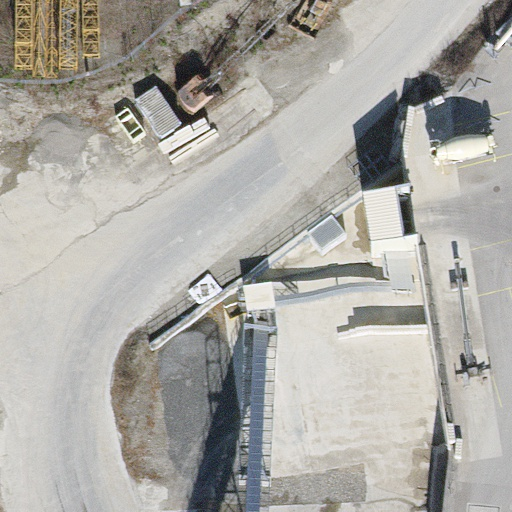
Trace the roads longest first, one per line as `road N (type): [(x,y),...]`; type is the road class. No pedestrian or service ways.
road 1 (track): [(438,0),(277,107),(0,312)]
road 2 (track): [(0,379),(72,511)]
